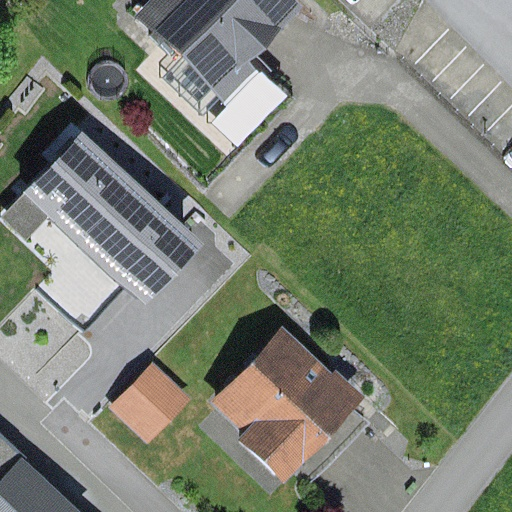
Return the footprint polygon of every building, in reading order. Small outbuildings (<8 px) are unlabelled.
[(301,3),(297,0),(146,0),(129,18),(223,109),(264,67),(251,55),(301,3)] [(203,247),(87,136),(30,195),(78,241),(33,288),(81,334),(125,289),(145,308),(203,247)] [(287,325),(215,402),(249,433),(235,442),(285,488),(367,399),(287,325)] [(153,367),(114,408),(151,443),(190,402),(153,367)] [(0,482),(22,460),(0,439),(0,482)] [(76,511),(22,460),(0,482),(0,511),(76,511)]
